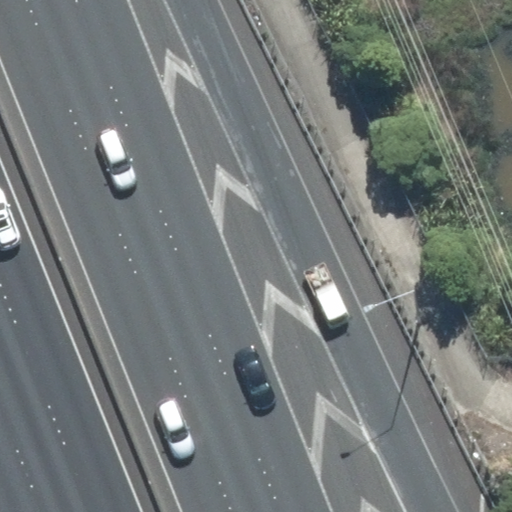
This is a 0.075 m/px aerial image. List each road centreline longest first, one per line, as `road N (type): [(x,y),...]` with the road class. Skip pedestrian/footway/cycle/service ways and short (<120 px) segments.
road 1 (motorway): [(100,0),(371,400),(427,511)]
road 2 (motorway): [(35,0),(239,511)]
road 3 (motorway): [(86,511),(0,297)]
